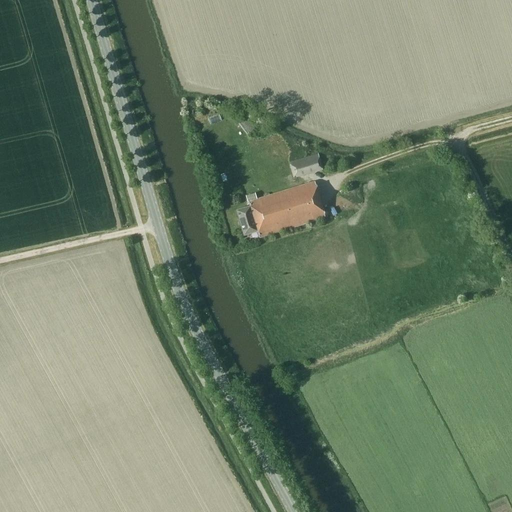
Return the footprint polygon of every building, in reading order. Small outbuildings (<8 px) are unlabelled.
[(255,129),(247,118),(239,123),(247,134),(255,129)] [(289,163),(294,179),(323,171),(318,154),(289,163)] [(258,232),(260,238),(325,218),(314,183),(257,199),(247,202),(249,207),(237,211),(244,236),(258,232)] [(247,202),(257,199),(256,193),(245,196),(247,202)] [(511,511),(511,508),(506,497),(490,505),(493,511),(511,511)]
